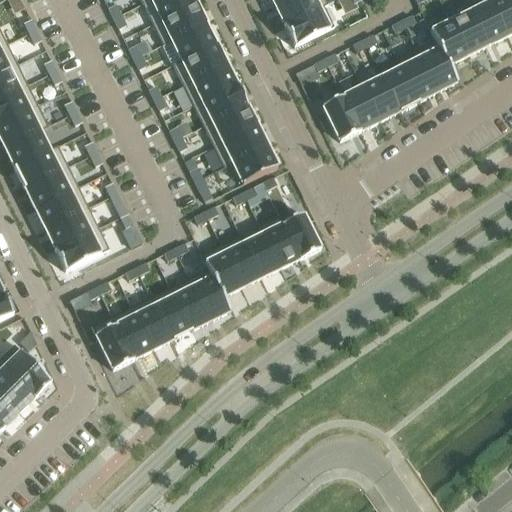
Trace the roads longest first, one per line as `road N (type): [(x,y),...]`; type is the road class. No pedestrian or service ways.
road 1 (tertiary): [(381,283),(255,371),(102,511)]
road 2 (tertiary): [(135,511),(268,387),(395,302)]
road 3 (residential): [(0,484),(74,413),(77,390),(0,210)]
road 4 (residential): [(337,207),(230,0)]
road 5 (residential): [(511,93),(337,207)]
road 6 (residential): [(263,511),(341,453),(363,457),(408,511)]
road 7 (tertiary): [(511,194),(381,283)]
road 8 (tertiary): [(395,302),(511,222)]
